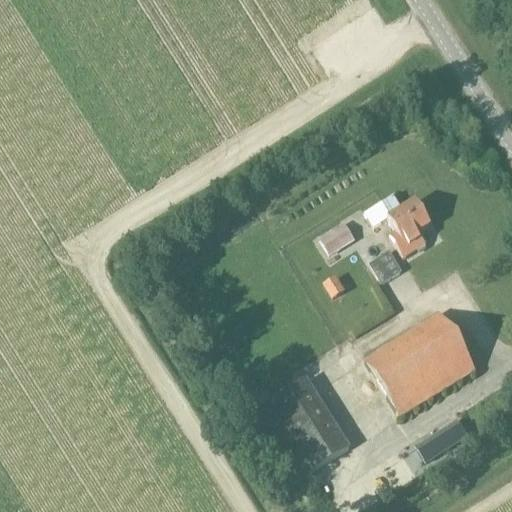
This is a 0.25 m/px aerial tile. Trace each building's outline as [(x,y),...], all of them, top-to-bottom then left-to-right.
[(419,236),(430,228),(415,204),(401,212),(392,199),(382,205),(390,219),(387,221),(395,234),(389,238),(403,260),(425,246),(419,236)] [(328,258),(352,244),(342,227),(318,242),(328,258)] [(379,288),(399,275),(387,256),(367,269),(379,288)] [(397,421),(472,373),(436,318),(362,365),(397,421)] [(292,486),(347,451),(305,383),(255,414),(250,417),(292,486)] [(493,450),(502,444),(498,439),(490,444),(493,450)]
